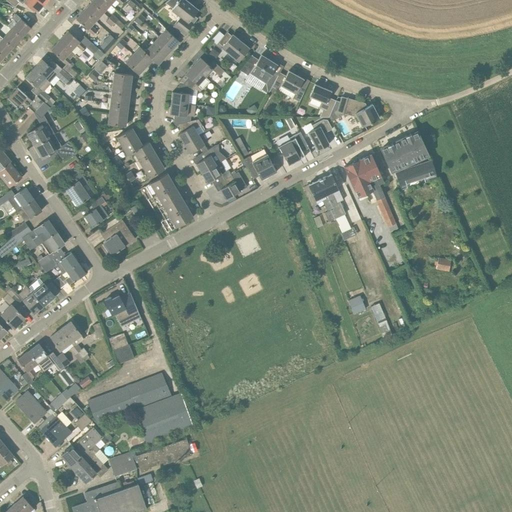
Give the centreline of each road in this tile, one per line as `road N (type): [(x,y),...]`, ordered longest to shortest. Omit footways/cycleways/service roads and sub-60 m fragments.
road 1 (residential): [(217,217),(446,100)]
road 2 (residential): [(446,100),(334,77),(224,10)]
road 3 (residential): [(217,217),(166,133),(161,92),(224,10)]
road 4 (residential): [(110,271),(0,109)]
road 5 (residential): [(0,354),(110,271)]
